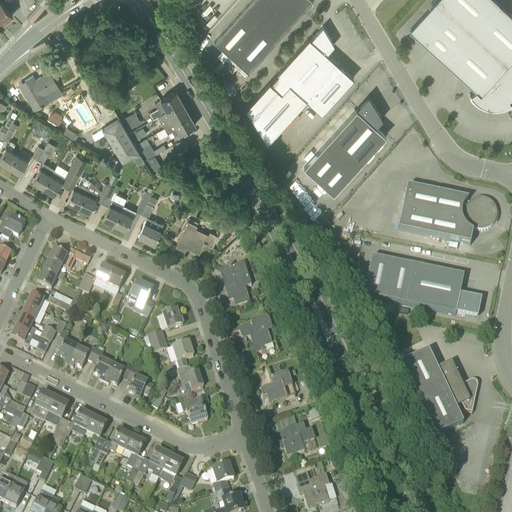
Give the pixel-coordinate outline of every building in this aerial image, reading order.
[(251,0),(214,42),(231,58),(283,0),(251,0)] [(248,73),(304,11),(313,2),(311,0),(283,0),(231,58),(248,73)] [(436,0),(409,30),(475,90),(471,94),(470,93),(469,94),(470,95),(472,97),(473,99),(475,100),(476,101),(478,103),(480,104),(482,105),(484,106),(486,106),(488,107),(490,107),(492,107),(494,108),(496,108),(498,107),(500,107),(502,107),(504,106),(506,105),(508,104),(510,103),(511,102),(511,101),(510,102),(508,99),(510,98),(511,97),(511,96),(511,60),(507,65),(472,33),(498,4),(494,0),(436,0)] [(0,20),(3,24),(12,15),(0,1),(0,20)] [(511,60),(511,15),(498,4),(472,33),(507,65),(511,60)] [(288,83),(306,100),(338,64),(326,53),(334,45),(323,26),(311,39),(309,37),(277,73),(278,74),(288,83)] [(353,78),(338,64),(306,100),(321,113),(353,78)] [(19,85),(29,102),(34,110),(48,101),(44,95),(57,87),(49,73),(35,81),(33,76),(19,85)] [(306,100),(288,83),(278,74),(270,82),(269,81),(245,108),(267,143),(306,100)] [(158,117),(167,111),(183,102),(176,91),(160,100),(161,100),(154,103),(158,108),(150,113),(153,119),(158,117)] [(368,95),(304,166),(333,193),(386,135),(375,126),(382,119),(368,95)] [(167,111),(171,119),(162,124),(164,127),(189,113),(183,102),(167,111)] [(55,109),(48,118),(57,125),(64,116),(55,109)] [(129,130),(134,128),(130,122),(139,117),(136,112),(123,119),(129,130)] [(175,136),(195,124),(189,113),(164,127),(168,134),(172,132),(175,136)] [(10,116),(4,125),(0,131),(0,137),(2,139),(9,128),(14,119),(10,116)] [(122,163),(140,153),(119,119),(102,129),(122,163)] [(14,131),(9,128),(2,139),(7,142),(14,131)] [(136,130),(130,133),(135,141),(141,138),(136,130)] [(37,160),(43,149),(48,141),(52,136),(47,133),(39,146),(32,157),(37,160)] [(0,156),(0,162),(8,167),(16,154),(10,151),(15,143),(10,140),(6,148),(5,148),(0,156)] [(43,163),(48,154),(50,156),(56,146),(48,141),(43,149),(37,160),(43,163)] [(142,151),(147,160),(154,156),(157,154),(151,145),(142,151)] [(27,161),(16,154),(8,167),(19,174),(27,161)] [(66,187),(76,168),(82,158),(77,156),(65,177),(54,170),(51,175),(43,188),(54,195),(61,183),(66,187)] [(154,156),(147,160),(144,162),(148,168),(158,162),(154,156)] [(75,182),(82,171),(87,161),(82,158),(76,168),(66,187),(72,190),(66,202),(78,207),(87,188),(75,182)] [(43,188),(51,175),(54,170),(43,164),(40,169),(40,168),(32,181),(43,188)] [(105,183),(102,190),(100,190),(98,193),(87,188),(78,207),(89,213),(95,201),(102,204),(111,185),(105,183)] [(114,225),(120,211),(123,205),(110,199),(116,188),(111,185),(102,204),(108,207),(102,219),(114,225)] [(407,188),(406,190),(398,232),(470,247),(473,233),(471,232),(472,230),(473,230),(476,231),(477,232),(479,232),(480,232),(482,232),(483,232),(486,231),(488,230),(489,230),(490,229),(491,228),(492,227),(493,226),(494,225),(494,224),(495,223),(496,221),(496,220),(496,218),(496,217),(497,216),(496,213),(496,212),(496,211),(495,210),(494,208),(493,207),(493,205),(492,205),(490,203),(488,202),(487,201),(485,200),(484,200),(482,200),(481,200),(479,200),(478,200),(476,200),(475,200),(474,201),(471,202),(469,204),(468,205),(466,203),(468,201),(407,188)] [(141,214),(146,203),(151,193),(146,191),(136,212),(141,214)] [(154,206),(146,203),(141,214),(148,218),(154,206)] [(132,216),(120,211),(114,225),(125,230),(132,216)] [(11,218),(7,227),(1,237),(8,241),(12,235),(18,238),(25,226),(19,223),(20,222),(18,221),(18,222),(11,218)] [(152,227),(144,223),(138,236),(154,244),(163,225),(155,221),(152,227)] [(203,243),(206,244),(211,247),(217,235),(210,232),(208,235),(195,229),(196,226),(187,221),(175,247),(183,251),(185,247),(199,254),(203,243)] [(0,249),(0,263),(5,266),(11,255),(0,249)] [(48,262),(61,268),(69,272),(74,260),(53,250),(48,262)] [(89,261),(78,256),(76,261),(87,266),(89,261)] [(463,278),(393,263),(371,259),(363,298),(455,317),(456,315),(464,317),(475,319),(479,300),(468,298),(460,296),(463,278)] [(48,262),(42,273),(56,280),(62,282),(64,277),(59,274),(61,268),(48,262)] [(229,301),(246,296),(244,289),(251,287),(244,264),(231,268),(230,267),(228,267),(229,270),(220,273),(225,287),(230,286),(233,299),(229,300),(229,301)] [(95,281),(107,286),(113,272),(102,267),(95,281)] [(118,292),(121,287),(125,278),(113,272),(107,286),(118,292)] [(50,291),(56,280),(42,273),(37,285),(50,291)] [(85,276),(83,279),(78,290),(83,293),(90,278),(85,276)] [(95,281),(90,278),(83,293),(88,295),(95,281)] [(137,284),(130,298),(138,302),(136,305),(143,309),(140,315),(147,318),(153,306),(146,302),(148,299),(149,300),(150,298),(149,297),(152,291),(137,284)] [(31,295),(26,306),(38,312),(44,301),(31,295)] [(59,303),(64,306),(70,308),(72,303),(55,295),(53,300),(59,303)] [(122,298),(117,295),(112,306),(117,309),(122,298)] [(64,306),(59,303),(56,309),(67,314),(70,308),(64,306)] [(33,323),(38,312),(26,306),(21,317),(33,323)] [(167,331),(173,329),(182,326),(180,321),(179,321),(176,311),(162,316),(167,331)] [(16,328),(28,334),(34,337),(36,332),(30,329),(33,323),(21,317),(16,328)] [(250,326),(249,327),(239,330),(242,339),(250,336),(256,356),(257,356),(256,354),(261,352),(262,354),(265,353),(263,348),(270,345),(266,331),(271,330),(267,319),(252,324),(251,324),(249,324),(250,326)] [(54,333),(55,334),(61,336),(62,335),(66,326),(59,322),(54,333)] [(34,337),(28,334),(16,328),(11,339),(25,346),(28,347),(31,340),(39,344),(36,351),(45,355),(50,344),(39,339),(34,337)] [(44,328),(39,339),(50,344),(55,334),(54,333),(44,328)] [(147,337),(150,346),(164,341),(161,333),(147,337)] [(62,335),(61,336),(56,346),(62,349),(57,358),(65,362),(63,364),(68,367),(77,349),(65,343),(68,338),(62,335)] [(167,350),(164,341),(150,346),(153,355),(167,350)] [(172,348),(176,363),(175,364),(177,371),(186,368),(184,361),(193,358),(188,343),(172,348)] [(91,349),(91,350),(88,355),(77,349),(68,367),(73,369),(74,367),(81,370),(86,361),(92,364),(97,352),(91,349)] [(100,360),(102,356),(103,355),(97,352),(92,364),(97,366),(92,375),(100,379),(99,382),(103,384),(112,366),(100,360)] [(471,382),(470,382),(461,386),(451,364),(437,370),(428,352),(400,365),(434,438),(463,425),(455,409),(461,406),(464,412),(471,414),(471,415),(471,416),(477,387),(477,386),(477,385),(477,384),(476,383),(475,382),(474,382),(473,382),(472,382),(471,382)] [(124,372),(112,366),(103,384),(108,386),(109,384),(117,388),(121,379),(127,381),(132,369),(126,366),(124,372)] [(189,368),(187,368),(176,372),(182,388),(184,394),(191,392),(203,388),(198,373),(190,375),(188,368),(189,368)] [(141,373),(132,369),(127,381),(132,384),(128,393),(135,396),(134,399),(139,401),(142,395),(148,398),(153,386),(138,379),(141,373)] [(26,383),(29,377),(24,374),(21,381),(26,383)] [(287,374),(280,376),(270,379),(272,386),(260,390),(263,398),(266,397),(269,406),(287,400),(284,393),(292,390),(287,374)] [(26,385),(21,383),(18,390),(23,393),(26,385)] [(35,389),(26,385),(23,393),(21,396),(30,400),(35,389)] [(41,410),(48,414),(55,400),(42,393),(35,407),(32,413),(38,416),(41,410)] [(157,411),(159,407),(165,396),(158,393),(151,408),(157,411)] [(183,413),(185,412),(188,420),(190,427),(207,422),(206,418),(212,416),(206,397),(180,405),(180,406),(181,405),(183,413)] [(68,406),(55,400),(48,414),(55,417),(50,426),(56,429),(55,431),(56,432),(50,444),(55,447),(67,423),(61,420),(63,415),(68,406)] [(25,410),(22,408),(11,403),(8,408),(23,415),(25,410)] [(20,420),(23,415),(8,408),(6,414),(20,420)] [(73,426),(67,423),(55,447),(61,450),(67,437),(68,438),(71,432),(76,435),(79,429),(86,433),(93,419),(80,412),(73,426)] [(29,418),(23,415),(20,420),(17,428),(23,430),(29,418)] [(93,419),(86,433),(93,436),(90,442),(96,445),(99,439),(106,425),(93,419)] [(285,450),(284,450),(286,459),(296,456),(304,453),(301,445),(313,441),(310,431),(304,433),(302,426),(284,432),(285,433),(280,435),(283,443),(281,444),(281,445),(283,444),(285,450)] [(105,442),(99,454),(93,466),(99,469),(105,456),(106,457),(109,451),(115,454),(117,448),(124,452),(131,438),(118,432),(111,445),(105,442)] [(0,434),(0,441),(8,445),(10,442),(11,440),(0,434)] [(144,444),(131,438),(124,452),(131,455),(126,467),(132,470),(126,482),(132,485),(138,473),(144,461),(137,458),(144,444)] [(0,448),(5,451),(8,445),(0,441),(0,448)] [(8,445),(5,451),(3,455),(9,458),(16,445),(10,442),(8,445)] [(88,463),(93,466),(99,454),(94,451),(88,463)] [(144,476),(147,470),(153,473),(151,476),(158,480),(162,471),(169,457),(157,451),(150,463),(144,460),(144,461),(138,473),(132,485),(137,488),(143,476),(144,476)] [(165,483),(167,480),(172,483),(175,477),(182,464),(169,457),(162,471),(158,480),(165,483)] [(41,474),(48,461),(42,458),(36,471),(41,474)] [(48,461),(41,474),(38,480),(44,483),(53,464),(48,461)] [(212,487),(215,495),(227,491),(225,483),(233,480),(231,473),(229,473),(227,466),(228,466),(228,465),(212,470),(217,486),(212,487)] [(0,501),(4,503),(12,486),(15,481),(16,479),(3,473),(0,479),(0,501)] [(185,475),(182,481),(179,487),(190,492),(196,480),(185,475)] [(308,509),(317,506),(329,502),(324,488),(329,487),(325,477),(309,482),(306,475),(294,479),(300,496),(304,495),(306,499),(305,499),(308,509)] [(79,493),(86,480),(80,477),(73,490),(79,493)] [(91,483),(86,480),(79,493),(85,496),(91,483)] [(15,481),(12,486),(4,503),(16,509),(27,487),(15,481)] [(177,492),(171,489),(165,502),(171,504),(177,492)] [(230,499),(227,491),(215,495),(218,503),(222,502),(224,509),(214,511),(213,511),(212,509),(204,511),(239,511),(243,511),(243,510),(238,497),(239,497),(239,496),(230,499)] [(45,511),(49,505),(53,498),(41,492),(30,511),(45,511)] [(117,511),(123,499),(118,496),(111,509),(117,511)] [(123,511),(129,501),(123,499),(117,511),(123,511)]
